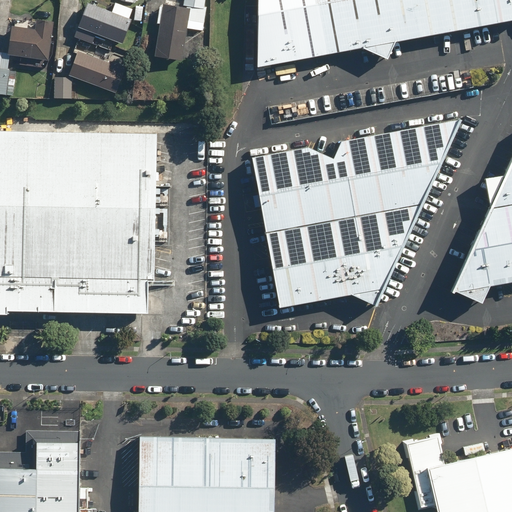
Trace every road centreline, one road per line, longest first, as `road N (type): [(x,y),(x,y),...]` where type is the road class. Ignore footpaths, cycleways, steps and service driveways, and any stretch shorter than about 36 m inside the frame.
road 1 (residential): [(327,379),(0,371)]
road 2 (residential): [(511,370),(327,379)]
road 3 (unclassified): [(327,379),(359,511)]
